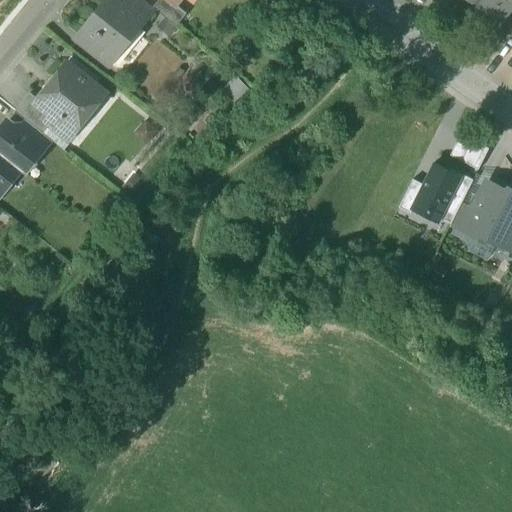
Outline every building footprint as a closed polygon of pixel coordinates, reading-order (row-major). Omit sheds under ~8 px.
[(154,8),(143,0),(126,0),(120,8),(144,26),(156,11),(154,8)] [(166,0),(160,0),(154,8),(156,11),(176,27),(187,14),(175,4),(173,5),(166,0)] [(511,0),(480,0),(476,5),(501,22),(511,5),(511,0)] [(119,10),(108,2),(78,39),(111,66),(144,26),(120,8),(119,10)] [(67,62),(37,99),(58,116),(50,125),(57,131),(65,122),(76,131),(93,110),(88,106),(101,90),(67,62)] [(37,99),(29,93),(14,112),(26,121),(42,134),(50,125),(58,116),(37,99)] [(42,134),(26,121),(19,131),(18,131),(43,151),(51,142),(42,134)] [(10,124),(4,125),(0,129),(0,154),(22,172),(31,161),(36,160),(43,151),(18,131),(19,131),(10,124)] [(480,146),(469,167),(478,171),(489,150),(480,146)] [(22,172),(0,154),(0,192),(2,194),(10,185),(9,180),(18,170),(21,173),(22,172)] [(429,214),(450,225),(460,206),(472,183),(435,164),(423,186),(409,212),(426,220),(429,214)] [(409,212),(423,186),(413,180),(398,209),(408,214),(409,212)] [(491,185),(486,197),(479,198),(472,212),(462,231),(483,242),(485,238),(507,193),(491,185)] [(511,195),(507,193),(485,238),(511,251),(511,250),(511,249),(511,195)] [(472,212),(460,206),(450,225),(462,231),(472,212)]
